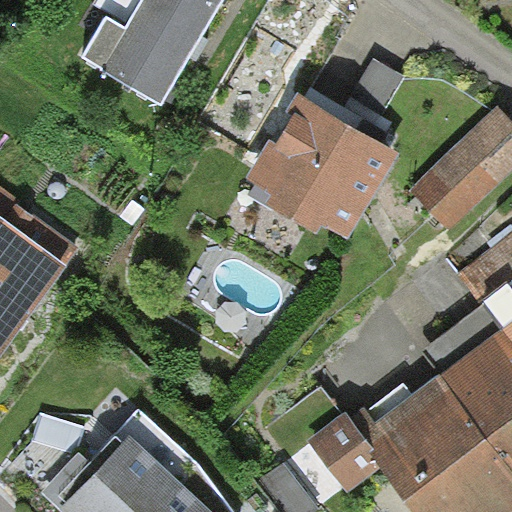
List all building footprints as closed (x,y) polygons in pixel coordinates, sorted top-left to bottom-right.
[(144,0),(125,31),(108,21),(83,62),(162,109),(199,47),(228,0),(144,0)] [(275,80),(245,59),(202,122),(232,143),(275,80)] [(398,157),(296,97),(246,182),(272,197),(266,207),(319,238),(324,229),(347,243),(398,157)] [(511,172),(511,121),(499,108),(410,190),(448,232),(511,172)] [(80,247),(0,186),(0,360),(31,320),(28,318),(66,268),(65,267),(80,247)] [(511,281),(511,233),(459,276),(483,305),(511,281)] [(511,343),(504,333),(441,381),(511,472),(511,343)] [(511,511),(511,472),(441,381),(363,440),(361,442),(382,469),(415,511),(511,511)] [(349,494),(382,469),(361,442),(363,440),(345,416),(310,442),(349,494)] [(78,456),(43,494),(61,511),(207,511),(130,438),(122,445),(113,438),(87,466),(78,456)]
